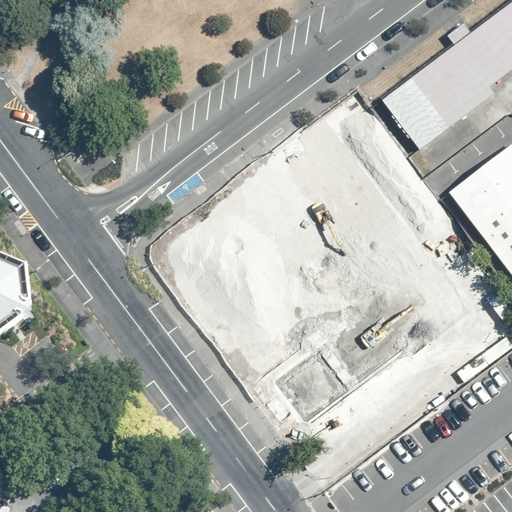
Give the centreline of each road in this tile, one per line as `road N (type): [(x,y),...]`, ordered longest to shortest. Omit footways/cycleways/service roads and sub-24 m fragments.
road 1 (unclassified): [(79,247),(396,0)]
road 2 (residential): [(79,247),(275,511)]
road 3 (residential): [(0,140),(79,247)]
